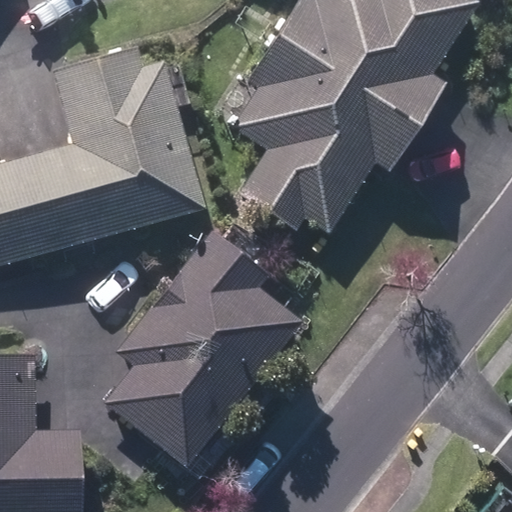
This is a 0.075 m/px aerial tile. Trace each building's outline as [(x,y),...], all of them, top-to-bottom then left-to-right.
[(321,217),(463,6),(450,0),(289,0),(222,122),(257,146),(232,182),(290,220),(301,204),(321,217)] [(0,268),(200,210),(159,64),(141,69),(135,49),(49,74),(72,149),(0,169),(0,268)] [(294,303),(204,231),(113,342),(128,354),(99,389),(174,450),(294,303)] [(0,511),(79,511),(77,436),(33,438),(30,359),(0,359),(0,511)] [(511,511),(511,502),(503,511),(511,511)]
